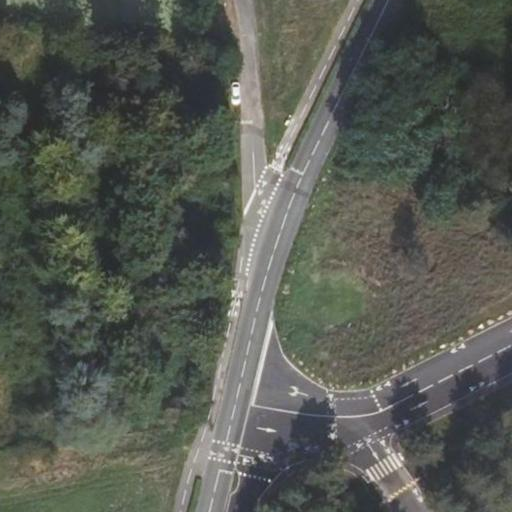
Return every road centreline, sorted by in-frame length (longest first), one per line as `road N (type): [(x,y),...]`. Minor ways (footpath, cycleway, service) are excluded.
road 1 (unclassified): [(388,0),(294,196),(263,292)]
road 2 (unclassified): [(263,292),(249,55),(236,0)]
road 3 (unclassified): [(236,401),(317,417),(364,414),(511,345)]
